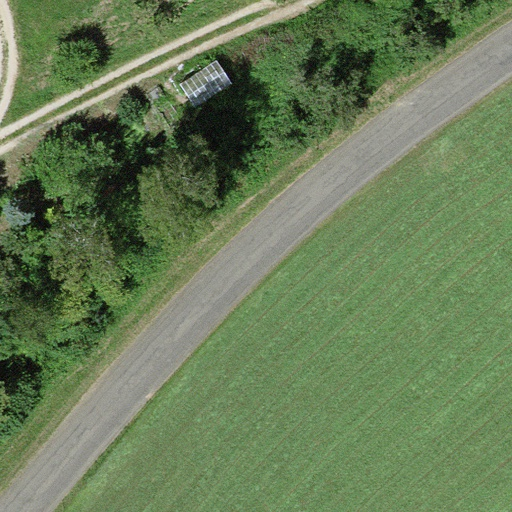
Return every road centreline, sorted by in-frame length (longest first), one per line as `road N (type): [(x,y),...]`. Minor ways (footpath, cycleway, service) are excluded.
road 1 (unclassified): [(16,511),(170,334),(349,161),(511,39)]
road 2 (track): [(274,0),(0,135)]
